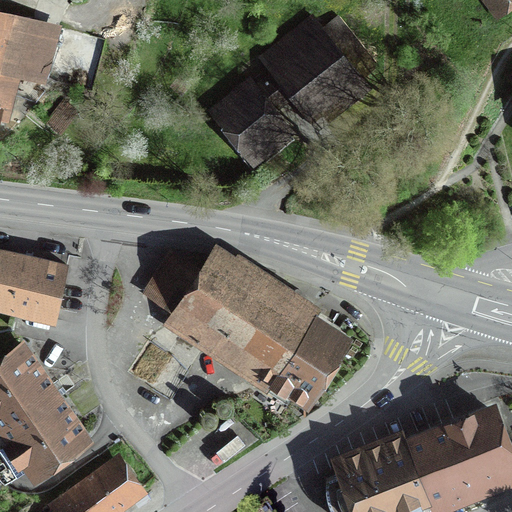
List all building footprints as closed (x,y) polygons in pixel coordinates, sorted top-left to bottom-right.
[(511,0),(489,0),(501,16),(511,7),(511,0)] [(0,119),(4,121),(17,71),(41,78),(53,34),(29,27),(29,26),(31,18),(0,10),(0,119)] [(246,82),(212,109),(259,168),(292,141),(263,103),(268,99),(273,102),(287,92),(307,119),(357,78),(318,30),(268,70),(270,73),(251,89),(246,82)] [(45,122),(58,131),(73,112),(61,102),(45,122)] [(0,307),(51,320),(64,266),(0,251),(0,307)] [(270,383),(302,403),(339,344),(333,340),(223,269),(223,270),(207,263),(198,277),(169,258),(146,294),(175,313),(167,325),(245,376),(258,355),(278,368),(269,382),(270,383)] [(85,438),(20,346),(0,359),(0,426),(10,441),(13,439),(25,457),(23,459),(32,472),(54,456),(56,458),(85,438)] [(216,401),(214,404),(214,407),(215,409),(216,412),(218,413),(221,414),(224,414),(227,412),(229,410),(230,407),(230,404),(228,401),(226,399),(222,398),(219,399),(216,401)] [(201,413),(199,416),(199,419),(200,422),(201,424),(203,426),(206,426),(209,426),(212,425),(214,422),(215,419),(215,416),(213,413),(211,411),(207,410),(204,411),(201,413)] [(390,511),(396,510),(426,498),(428,498),(424,489),(442,482),(451,502),(511,477),(511,472),(509,465),(510,464),(489,411),(463,421),(405,444),(343,468),(344,472),(324,480),(325,493),(328,506),(331,511),(390,511)] [(106,511),(135,492),(115,463),(47,511),(106,511)]
